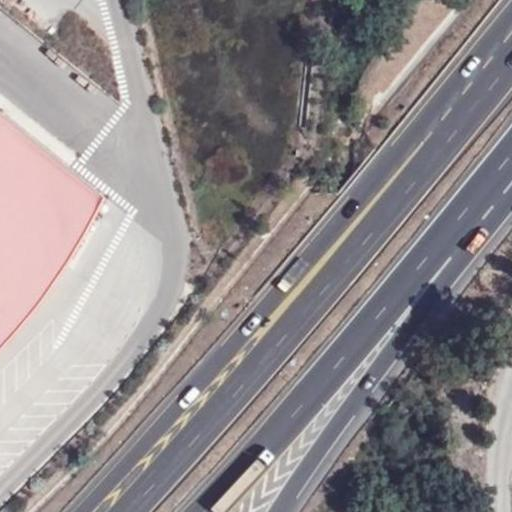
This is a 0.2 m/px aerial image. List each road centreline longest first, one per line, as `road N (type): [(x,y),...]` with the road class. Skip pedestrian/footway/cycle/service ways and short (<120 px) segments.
road 1 (motorway): [(511,43),(122,511)]
road 2 (motorway): [(203,511),(511,146)]
road 3 (motorway): [(280,511),(338,419),(511,189)]
road 4 (unknown): [(0,485),(149,354),(169,314),(180,244),(164,187)]
road 5 (unknown): [(164,187),(0,36)]
road 6 (unknown): [(164,187),(118,13)]
